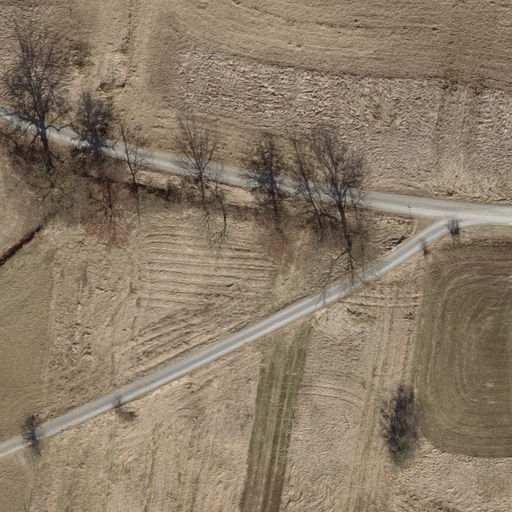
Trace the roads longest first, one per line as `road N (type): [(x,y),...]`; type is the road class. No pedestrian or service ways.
road 1 (track): [(511,215),(239,173),(78,138),(0,108)]
road 2 (track): [(460,211),(329,292),(0,454)]
